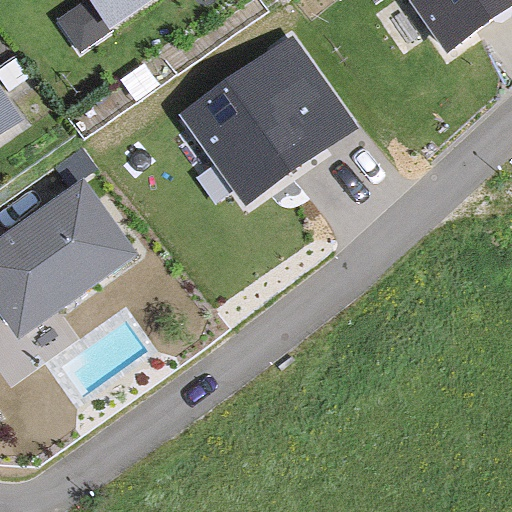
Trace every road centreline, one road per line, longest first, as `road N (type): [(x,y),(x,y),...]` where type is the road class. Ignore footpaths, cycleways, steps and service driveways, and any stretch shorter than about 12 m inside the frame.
road 1 (residential): [(231,373),(511,130)]
road 2 (residential): [(0,509),(79,479),(231,373)]
